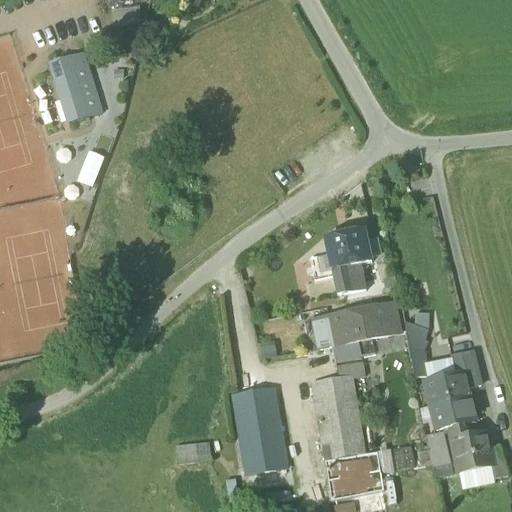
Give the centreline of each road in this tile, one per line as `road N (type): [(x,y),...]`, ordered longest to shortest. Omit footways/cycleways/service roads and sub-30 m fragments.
road 1 (unclassified): [(0,410),(69,394),(187,282),(387,143)]
road 2 (unclassified): [(306,0),(387,143)]
road 3 (unclassified): [(387,143),(429,149),(511,140)]
